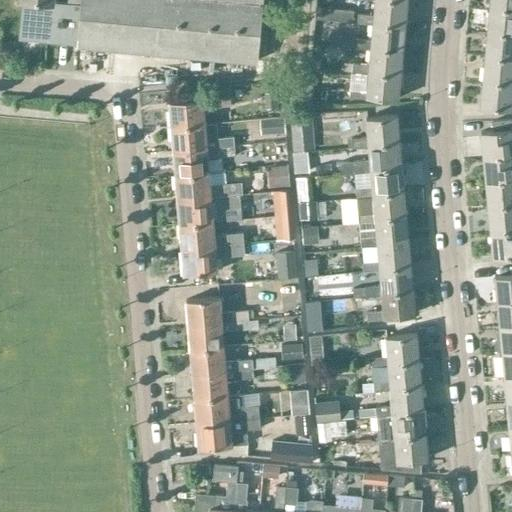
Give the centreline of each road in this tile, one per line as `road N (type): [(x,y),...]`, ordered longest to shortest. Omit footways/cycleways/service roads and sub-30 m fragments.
road 1 (residential): [(0,76),(122,88),(155,511)]
road 2 (residential): [(473,511),(442,137),(447,0)]
